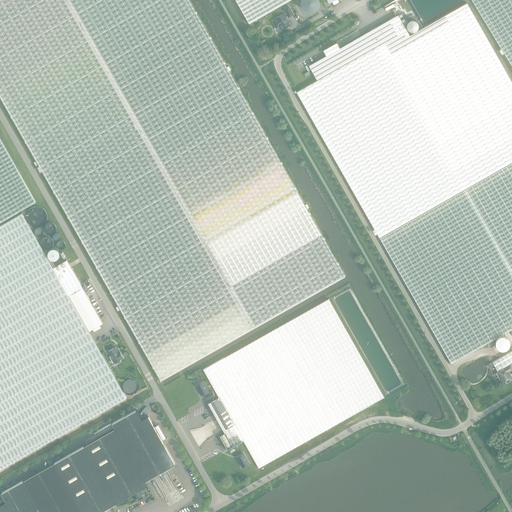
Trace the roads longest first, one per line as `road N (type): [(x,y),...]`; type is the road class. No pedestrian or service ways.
road 1 (unclassified): [(364,0),(280,53),(276,65),(475,417)]
road 2 (unclassified): [(0,112),(219,504)]
road 3 (unclassified): [(475,417),(447,432),(375,418),(219,504)]
